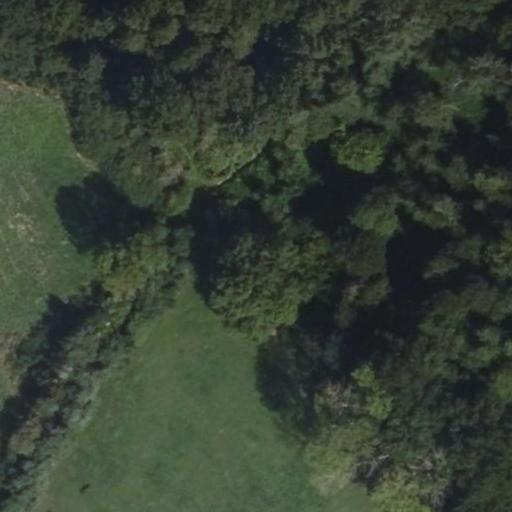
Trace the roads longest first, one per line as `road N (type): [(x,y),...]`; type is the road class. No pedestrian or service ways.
road 1 (track): [(0,13),(125,67),(203,195)]
road 2 (track): [(511,242),(361,74),(339,38)]
